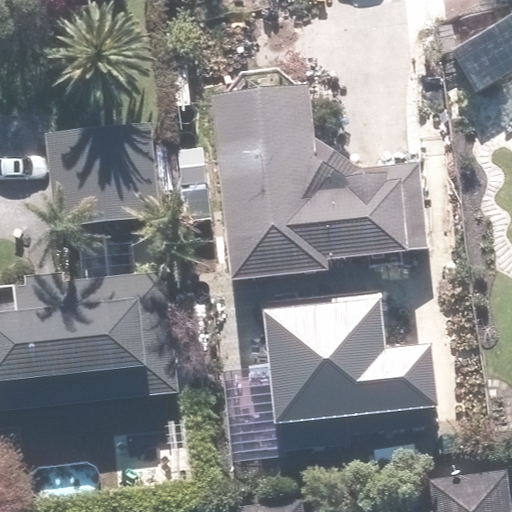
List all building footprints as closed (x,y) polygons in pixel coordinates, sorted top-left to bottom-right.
[(235,21),(196,25),(201,85),(240,82),(235,21)] [(511,49),(469,57),(475,95),(511,88),(511,49)] [(304,302),(360,297),(357,259),(424,254),(419,195),(433,194),(429,153),(371,158),(373,185),(331,188),(324,88),(235,95),(249,280),(302,276),(304,302)] [(165,224),(161,122),(59,125),(62,228),(165,224)] [(34,283),(37,307),(0,312),(0,322),(1,329),(0,329),(0,412),(187,386),(169,263),(34,283)] [(238,318),(239,426),(415,424),(414,366),(371,367),(370,316),(238,318)] [(446,481),(449,511),(310,511),(309,495),(226,504),(227,511),(511,511),(511,482),(511,475),(446,481)]
